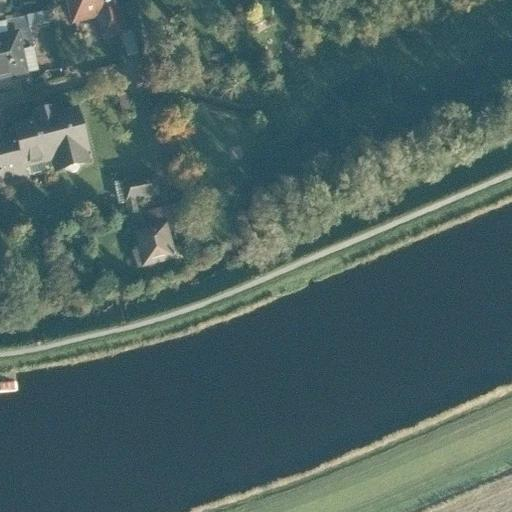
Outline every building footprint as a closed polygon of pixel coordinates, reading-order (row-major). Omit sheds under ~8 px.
[(118,0),(65,0),(71,23),(97,16),(102,38),(127,32),(118,0)] [(0,20),(0,33),(18,30),(23,49),(34,47),(26,15),(0,20)] [(0,33),(0,78),(28,72),(23,49),(18,30),(0,33)] [(127,91),(117,94),(123,114),(133,112),(127,91)] [(78,106),(11,123),(15,136),(23,170),(51,163),(53,171),(92,161),(78,106)] [(23,170),(15,136),(0,140),(0,183),(25,177),(23,170)] [(154,172),(120,179),(128,214),(139,211),(137,199),(159,194),(154,172)] [(163,206),(167,221),(169,231),(185,228),(178,203),(163,206)] [(169,231),(167,221),(132,230),(142,267),(176,258),(169,231)]
